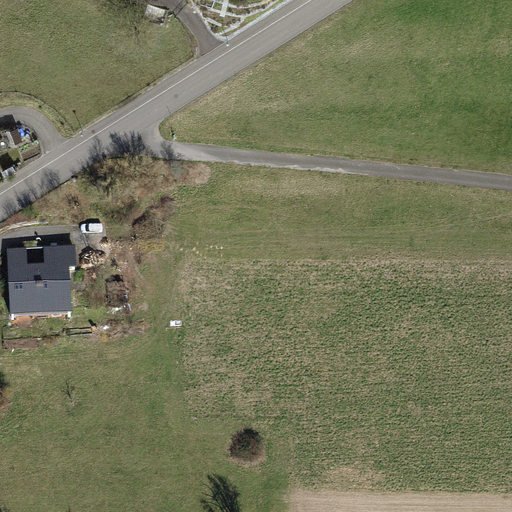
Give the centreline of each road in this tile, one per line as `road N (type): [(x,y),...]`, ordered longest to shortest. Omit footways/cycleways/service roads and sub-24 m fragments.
road 1 (track): [(511,184),(156,148),(129,127)]
road 2 (residential): [(70,164),(331,0)]
